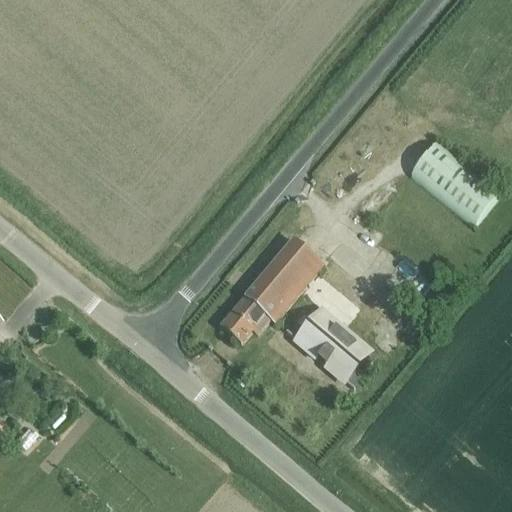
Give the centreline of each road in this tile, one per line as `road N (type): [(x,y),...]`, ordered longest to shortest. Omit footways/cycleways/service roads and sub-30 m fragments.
road 1 (unclassified): [(143,347),(437,0)]
road 2 (unclassified): [(340,511),(143,347)]
road 3 (unclassified): [(143,347),(0,234)]
